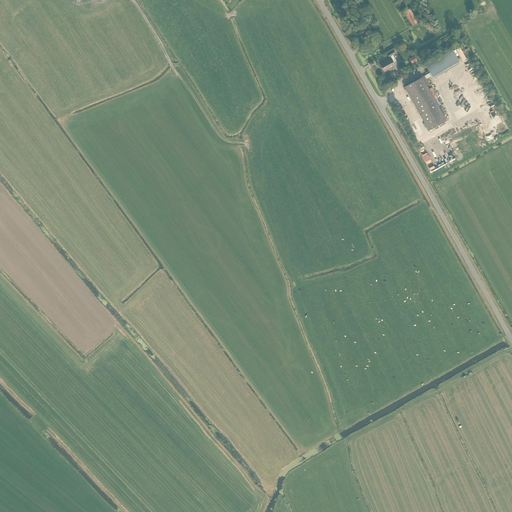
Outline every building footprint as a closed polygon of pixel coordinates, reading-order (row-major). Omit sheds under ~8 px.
[(410,27),(412,26),(415,24),(414,23),(417,22),(410,9),(402,13),(410,27)] [(466,60),(469,58),(463,47),(460,48),(466,60)] [(460,49),(457,50),(463,62),(466,60),(460,49)] [(433,79),(460,64),(452,50),(425,65),(433,79)] [(396,61),(392,55),(395,54),(394,51),(387,54),(389,57),(390,57),(390,58),(385,61),(386,62),(380,65),(384,73),(388,70),(395,66),(393,63),(396,61)] [(429,131),(446,121),(422,78),(404,87),(429,131)]
